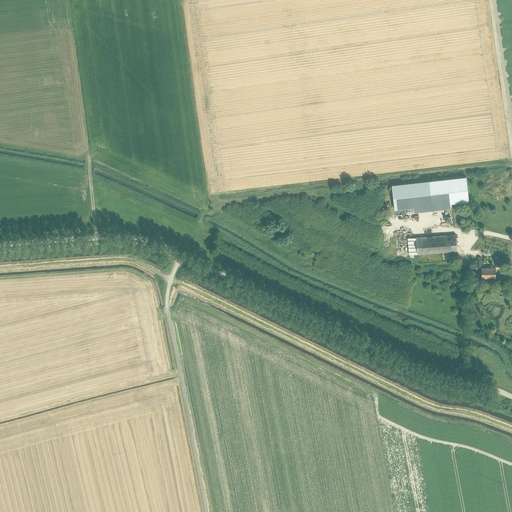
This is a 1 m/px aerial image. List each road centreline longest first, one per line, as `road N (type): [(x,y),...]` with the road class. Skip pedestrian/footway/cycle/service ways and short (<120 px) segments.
road 1 (unclassified): [(511,398),(442,380),(146,240),(0,244)]
road 2 (track): [(208,511),(168,314),(181,255)]
road 3 (track): [(0,266),(117,260),(170,280)]
road 4 (track): [(511,148),(491,0)]
